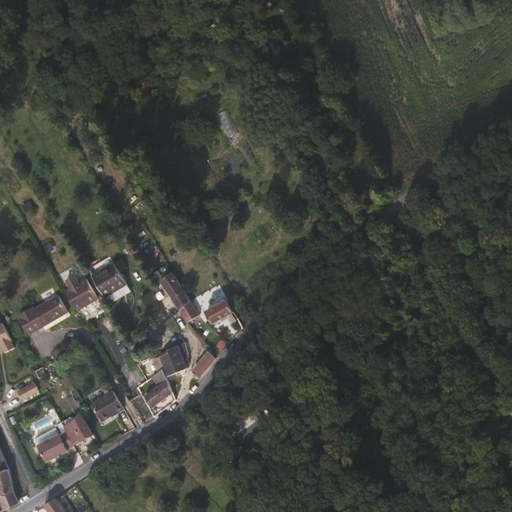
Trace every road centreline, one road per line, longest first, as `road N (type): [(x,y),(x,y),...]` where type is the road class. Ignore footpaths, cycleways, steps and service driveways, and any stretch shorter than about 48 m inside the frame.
road 1 (residential): [(511,132),(457,157),(344,247),(257,326),(196,396),(24,511)]
road 2 (track): [(446,511),(511,396)]
